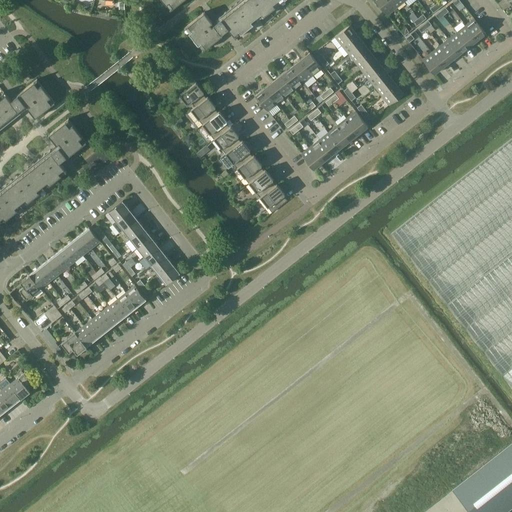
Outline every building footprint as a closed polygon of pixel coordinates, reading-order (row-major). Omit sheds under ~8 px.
[(162,0),(166,5),(167,5),(170,9),(170,10),(183,0),(162,0)] [(189,33),(199,46),(199,45),(203,50),(202,50),(203,51),(222,35),(222,34),(229,29),(234,36),(239,32),(241,34),(254,24),(252,21),(261,14),(263,17),(276,7),(274,4),(278,0),(245,0),(214,25),(204,12),(185,28),(185,29),(186,28),(189,33)] [(387,15),(396,8),(389,0),(376,0),(387,15)] [(389,0),(396,8),(405,1),(403,0),(389,0)] [(511,0),(508,0),(501,6),(503,9),(511,3),(511,4),(511,0)] [(438,9),(443,5),(440,1),(435,5),(438,9)] [(438,9),(435,5),(430,9),(433,13),(438,9)] [(448,12),(445,7),(440,11),(443,16),(448,12)] [(440,11),(435,15),(438,19),(443,16),(440,11)] [(418,18),(421,22),(426,19),(423,14),(418,18)] [(443,16),(439,19),(445,27),(449,23),(443,16)] [(421,22),(418,18),(413,22),(416,26),(421,22)] [(465,26),(477,40),(486,33),(474,19),(465,26)] [(423,25),(426,29),(431,25),(428,21),(423,25)] [(335,37),(342,46),(356,34),(349,25),(335,37)] [(426,29),(423,25),(418,29),(422,33),(426,29)] [(457,32),(468,47),(477,40),(465,26),(457,32)] [(409,32),(406,28),(401,32),(404,36),(409,32)] [(448,39),(460,54),(468,47),(457,32),(448,39)] [(356,34),(342,46),(348,54),(363,42),(356,34)] [(414,39),(411,34),(406,38),(409,43),(414,39)] [(451,60),(460,54),(448,39),(440,46),(451,60)] [(348,54),(355,63),(370,51),(363,42),(348,54)] [(431,52),(443,67),(451,60),(440,46),(431,52)] [(370,51),(355,63),(362,71),(376,59),(370,51)] [(434,74),(443,67),(431,52),(423,59),(434,74)] [(301,60),(313,76),(323,69),(310,53),(301,60)] [(321,54),(317,57),(321,62),(325,59),(321,54)] [(321,62),(325,67),(329,64),(325,59),(321,62)] [(362,71),(368,80),(383,68),(376,59),(362,71)] [(292,67),(304,83),(313,76),(301,60),(292,67)] [(295,90),(304,83),(292,67),(283,75),(295,90)] [(368,80),(375,88),(390,76),(383,68),(368,80)] [(334,79),(338,76),(334,71),(330,74),(334,79)] [(274,82),(286,97),(295,90),(283,75),(274,82)] [(338,76),(334,79),(338,84),(342,81),(338,76)] [(375,88),(382,97),(397,85),(390,76),(375,88)] [(4,91),(0,94),(0,125),(26,105),(36,117),(55,101),(54,101),(38,80),(38,79),(37,79),(11,100),(4,91)] [(204,92),(203,91),(204,90),(197,81),(180,94),(188,105),(192,101),(195,106),(207,97),(203,92),(204,92)] [(277,104),(286,97),(274,82),(265,89),(277,104)] [(382,97),(389,105),(403,94),(397,85),(382,97)] [(330,88),(325,91),(329,96),(334,92),(330,88)] [(348,88),(344,91),(347,96),(352,93),(348,88)] [(268,112),(277,104),(265,89),(256,96),(268,112)] [(320,95),(324,100),(329,96),(325,91),(320,95)] [(352,93),(347,96),(351,101),(356,98),(352,93)] [(330,98),(334,102),(339,98),(335,94),(330,98)] [(216,106),(215,105),(208,96),(207,97),(195,106),(191,109),(203,123),(218,111),(215,107),(216,106)] [(334,102),(330,98),(325,102),(329,106),(334,102)] [(312,102),(307,106),(311,110),(316,106),(312,102)] [(361,105),(357,108),(361,113),(365,110),(361,105)] [(311,110),(307,106),(302,110),(306,114),(311,110)] [(312,112),(316,116),(321,113),(317,108),(312,112)] [(227,120),(227,119),(220,110),(218,111),(203,123),(215,138),(230,126),(226,122),(227,121),(227,120)] [(365,110),(361,113),(365,118),(369,115),(365,110)] [(359,134),(368,127),(356,111),(346,118),(359,134)] [(312,112),(307,116),(311,120),(316,116),(312,112)] [(294,116),(289,120),(293,124),(298,120),(294,116)] [(69,118),(49,134),(59,146),(0,192),(0,223),(67,171),(60,162),(87,141),(86,140),(86,141),(69,119),(69,118)] [(350,141),(359,134),(346,118),(337,125),(350,141)] [(288,128),(293,124),(289,120),(284,124),(288,128)] [(298,131),(301,128),(303,127),(299,122),(294,126),(298,131)] [(239,135),(238,134),(239,134),(231,125),(230,126),(215,138),(226,153),(241,140),(238,136),(239,135)] [(341,148),(350,141),(337,125),(328,132),(341,148)] [(293,135),(298,131),(294,126),(289,130),(293,135)] [(319,139),(332,155),(341,148),(328,132),(319,139)] [(190,134),(184,138),(189,144),(195,140),(190,134)] [(511,386),(511,138),(391,234),(511,386)] [(250,149),(250,148),(243,139),(241,140),(226,153),(221,156),(229,166),(234,163),(238,167),(253,155),(250,151),(251,150),(250,149)] [(310,146),(323,162),(332,155),(319,139),(310,146)] [(313,169),(323,162),(310,146),(301,154),(313,169)] [(262,164),(261,163),(262,163),(254,154),(253,155),(238,167),(249,182),(264,170),(261,165),(262,164)] [(273,178),(273,177),(266,168),(264,170),(249,182),(257,192),(261,189),(265,193),(276,184),(273,180),(274,179),(273,178)] [(285,194),(284,192),(285,192),(277,183),(276,184),(265,193),(261,196),(273,211),(288,199),(284,194),(285,194)] [(109,211),(116,220),(131,209),(123,200),(109,211)] [(131,209),(116,220),(124,229),(138,218),(131,209)] [(138,218),(124,229),(131,238),(145,227),(138,218)] [(95,228),(99,234),(103,231),(98,225),(95,228)] [(89,226),(81,233),(92,248),(101,241),(89,226)] [(131,238),(138,247),(152,236),(145,227),(131,238)] [(103,231),(99,234),(104,240),(107,237),(103,231)] [(92,248),(81,233),(72,240),(83,254),(92,248)] [(138,247),(145,256),(159,245),(152,236),(138,247)] [(72,240),(64,247),(75,261),(83,254),(72,240)] [(113,252),(117,249),(112,243),(109,246),(113,252)] [(145,256),(152,265),(166,254),(159,245),(145,256)] [(64,247),(55,254),(66,268),(75,261),(64,247)] [(117,249),(113,252),(118,258),(121,255),(117,249)] [(55,254),(47,260),(58,274),(66,268),(55,254)] [(152,265),(159,274),(173,263),(166,254),(152,265)] [(58,274),(47,260),(38,267),(49,281),(58,274)] [(128,270),(131,267),(127,261),(123,264),(128,270)] [(173,263),(159,274),(166,283),(180,272),(173,263)] [(49,281),(38,267),(30,274),(41,288),(49,281)] [(128,270),(132,276),(136,273),(131,267),(128,270)] [(27,299),(41,288),(30,274),(21,281),(24,285),(20,289),(27,299)] [(142,288),(145,285),(141,279),(137,282),(142,288)] [(147,299),(135,285),(127,292),(138,306),(147,299)] [(142,288),(146,294),(150,291),(145,285),(142,288)] [(127,292),(118,298),(129,312),(138,306),(127,292)] [(129,312),(118,298),(110,305),(121,319),(129,312)] [(45,313),(49,317),(58,310),(54,305),(45,313)] [(121,319),(110,305),(101,312),(112,326),(121,319)] [(58,310),(49,317),(53,322),(62,315),(58,310)] [(112,326),(101,312),(93,318),(104,333),(112,326)] [(104,333),(93,318),(84,325),(95,339),(104,333)] [(95,339),(84,325),(76,332),(87,346),(95,339)] [(78,353),(87,346),(76,332),(62,343),(69,352),(74,348),(78,353)] [(24,372),(11,383),(22,397),(31,390),(27,386),(32,382),(24,372)] [(11,383),(2,390),(13,404),(22,397),(11,383)] [(13,404),(2,390),(0,391),(0,404),(5,411),(13,404)] [(511,442),(452,489),(469,511),(504,511),(511,506),(511,442)] [(112,473),(112,470),(111,468),(109,466),(108,464),(106,463),(104,462),(101,461),(99,461),(95,462),(92,464),(91,465),(88,469),(88,471),(88,473),(88,476),(89,478),(90,480),(91,482),(93,483),(95,484),(98,485),(100,485),(102,485),(104,484),(108,482),(110,480),(111,478),(112,476),(112,473)] [(86,494),(85,489),(84,487),(82,485),(81,484),(79,482),(74,481),(71,481),(68,482),(67,482),(65,484),(63,486),(61,488),(61,490),(60,493),(60,496),(61,498),(62,500),(63,502),(65,504),(67,505),(70,506),(72,507),(75,507),(78,506),(81,504),(83,502),(84,500),(85,497),(86,494)]
